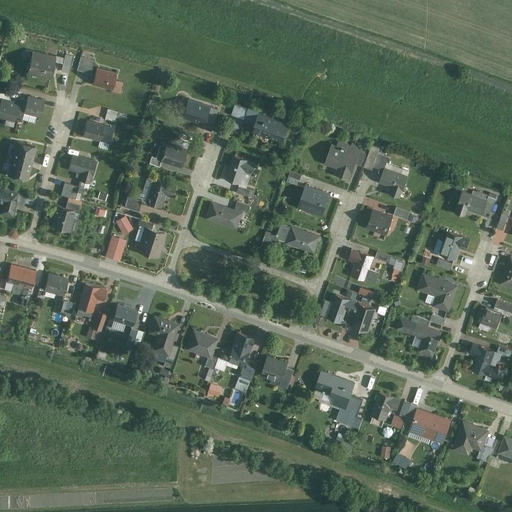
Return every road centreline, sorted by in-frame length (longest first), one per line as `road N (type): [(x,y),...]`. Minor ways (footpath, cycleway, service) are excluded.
road 1 (track): [(0,363),(81,380),(457,511)]
road 2 (residential): [(305,338),(164,288)]
road 3 (residential): [(320,290),(182,239)]
road 4 (residential): [(28,249),(66,109)]
road 5 (residential): [(441,386),(305,338)]
road 6 (residential): [(441,386),(486,250)]
road 7 (residential): [(164,288),(28,249)]
